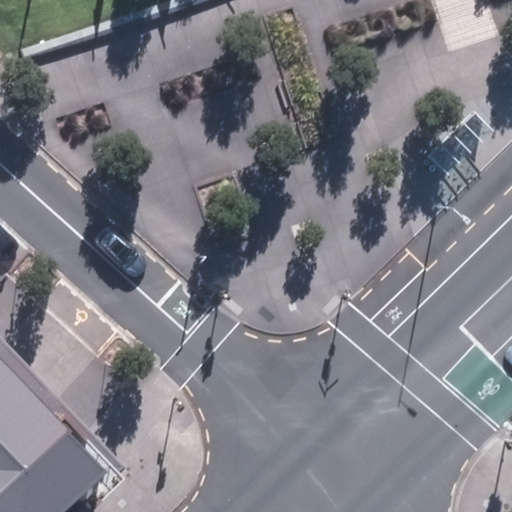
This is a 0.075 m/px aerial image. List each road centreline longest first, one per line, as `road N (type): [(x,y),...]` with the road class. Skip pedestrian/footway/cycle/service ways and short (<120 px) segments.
road 1 (residential): [(0,168),(205,338),(298,450)]
road 2 (tertiary): [(298,450),(511,243)]
road 3 (tertiary): [(511,374),(376,511)]
